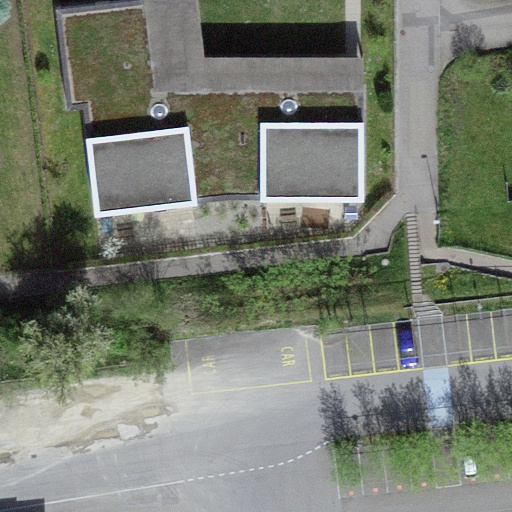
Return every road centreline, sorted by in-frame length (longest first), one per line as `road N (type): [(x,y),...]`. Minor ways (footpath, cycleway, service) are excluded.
road 1 (residential): [(0,479),(171,455),(269,415),(511,388)]
road 2 (residential): [(416,0),(418,130)]
